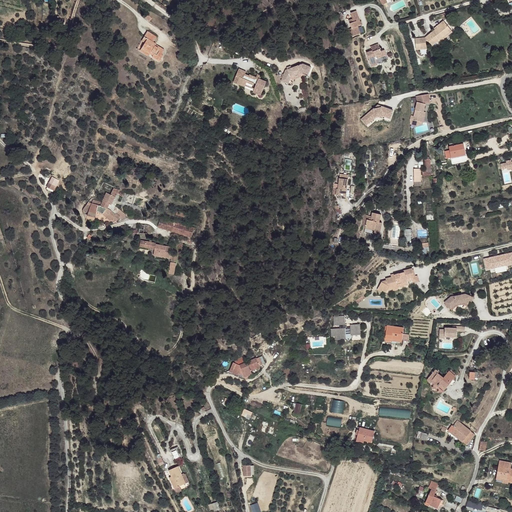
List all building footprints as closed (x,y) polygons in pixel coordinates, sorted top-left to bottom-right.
[(361,19),(357,9),(352,12),(354,17),(350,19),(353,27),(357,35),(362,32),(359,25),(358,20),(361,19)] [(444,21),(437,27),(438,28),(426,38),(419,39),(420,44),(416,45),(417,50),(428,48),(428,43),(430,46),(438,40),(439,42),(442,39),(441,38),(451,30),(444,21)] [(155,38),(158,33),(149,29),(145,35),(148,37),(147,39),(145,44),(145,45),(153,50),(154,47),(158,49),(156,52),(156,53),(162,57),(166,51),(164,50),(166,46),(161,43),(160,45),(157,43),(158,41),(159,40),(155,38)] [(451,30),(441,38),(442,39),(443,40),(453,32),(451,30)] [(383,51),(381,43),(373,46),(374,50),(369,52),(373,66),(379,64),(377,56),(384,54),(385,57),(389,55),(387,49),(383,51)] [(305,65),(288,70),(283,81),(290,84),(294,75),(300,73),(303,72),(310,75),(313,68),(305,65)] [(264,94),(268,80),(263,78),(261,78),(261,79),(258,79),(259,77),(251,75),(251,77),(247,76),(248,74),(240,72),(238,79),(242,80),(240,87),(249,89),(250,84),(256,85),(257,84),(259,85),(257,93),(264,94)] [(428,94),(416,96),(417,102),(425,104),(430,103),(428,94)] [(425,104),(417,102),(413,116),(412,120),(419,122),(420,118),(422,118),(423,112),(425,104)] [(375,107),(363,118),(368,123),(375,117),(383,116),(390,118),(393,110),(381,106),(381,107),(377,109),(375,107)] [(425,112),(423,112),(422,118),(420,118),(419,122),(412,120),(413,116),(411,116),(410,119),(410,125),(417,126),(423,122),(425,112)] [(468,152),(466,142),(452,146),(455,157),(459,155),(459,154),(468,152)] [(423,180),(422,168),(415,168),(416,181),(423,180)] [(348,175),(340,174),(339,195),(346,196),(346,190),(347,190),(348,175)] [(114,188),(111,194),(116,197),(117,197),(120,189),(114,188)] [(112,205),(116,197),(111,194),(107,192),(102,202),(94,198),(92,203),(103,206),(107,202),(110,204),(112,205)] [(121,214),(118,212),(117,213),(108,208),(103,206),(92,203),(91,205),(88,213),(88,216),(96,219),(98,214),(103,215),(109,222),(111,220),(117,221),(119,218),(121,214)] [(127,215),(125,213),(124,213),(119,210),(118,212),(121,214),(119,218),(123,219),(127,215)] [(383,222),(384,214),(376,212),(375,217),(372,217),(372,220),(370,220),(369,227),(379,229),(380,221),(383,222)] [(175,221),(160,217),(158,226),(172,230),(175,221)] [(194,227),(175,221),(172,230),(192,236),(194,227)] [(384,235),(385,222),(383,222),(380,221),(379,229),(369,227),(368,233),(384,235)] [(147,234),(148,226),(141,225),(140,233),(147,234)] [(157,244),(157,243),(142,241),(141,247),(156,250),(157,244)] [(172,253),(173,247),(157,244),(156,250),(155,255),(172,258),(172,253)] [(179,262),(180,254),(172,253),(172,258),(173,258),(173,261),(179,262)] [(414,268),(407,269),(393,286),(398,285),(398,283),(408,281),(408,278),(412,277),(415,276),(414,268)] [(393,286),(407,269),(405,270),(405,271),(396,273),(396,275),(392,276),(387,277),(388,280),(383,281),(380,286),(384,289),(383,289),(386,292),(390,286),(392,285),(393,286)] [(398,285),(393,286),(393,289),(399,287),(398,285),(409,283),(408,281),(398,283),(398,285)] [(451,297),(445,304),(450,310),(456,304),(463,303),(468,304),(470,296),(465,294),(461,295),(454,297),(451,297)] [(343,323),(343,315),(333,314),(333,323),(334,323),(338,323),(343,323)] [(359,335),(359,325),(350,325),(350,329),(346,329),(346,323),(343,323),(338,323),(337,328),(332,328),(329,328),(329,334),(332,334),(332,337),(342,338),(344,340),(347,340),(350,338),(350,335),(359,335)] [(404,337),(405,328),(389,325),(386,339),(389,340),(391,335),(404,337)] [(444,338),(444,335),(457,335),(457,325),(443,325),(443,328),(439,328),(439,338),(444,338)] [(257,367),(254,360),(238,367),(231,365),(228,375),(236,377),(237,375),(240,374),(242,379),(250,376),(249,373),(248,370),(257,367)] [(446,390),(452,383),(446,377),(445,378),(439,374),(440,373),(437,370),(428,380),(432,383),(433,382),(436,384),(439,386),(440,385),(446,390)] [(457,377),(451,372),(446,377),(452,383),(457,377)] [(371,420),(383,422),(385,410),(372,408),(371,420)] [(265,426),(264,433),(277,435),(279,423),(264,420),(263,426),(265,426)] [(459,438),(467,428),(457,420),(454,423),(456,425),(455,427),(451,432),(459,438)] [(375,431),(365,428),(357,438),(372,441),(375,431)] [(474,434),(467,428),(459,438),(466,444),(474,434)] [(457,440),(459,438),(451,432),(449,431),(448,433),(457,440)] [(176,450),(172,453),(175,460),(180,457),(176,450)] [(279,464),(280,457),(273,456),(272,463),(279,464)] [(511,482),(511,468),(509,468),(511,463),(500,460),(497,471),(499,471),(498,477),(508,480),(508,481),(509,482),(511,482)] [(172,467),(168,470),(170,474),(172,477),(169,478),(168,478),(173,489),(184,485),(179,477),(181,475),(177,467),(173,469),(172,467)] [(437,488),(429,484),(426,491),(428,493),(426,501),(437,506),(439,502),(433,499),(437,488)] [(422,497),(425,488),(419,486),(416,495),(422,497)] [(481,509),(482,504),(467,500),(466,506),(481,509)] [(211,511),(220,508),(217,501),(208,504),(211,511)] [(437,506),(426,501),(424,504),(428,507),(436,510),(437,506)]
